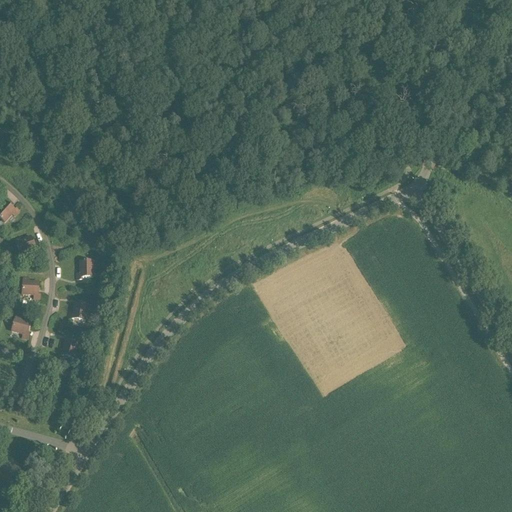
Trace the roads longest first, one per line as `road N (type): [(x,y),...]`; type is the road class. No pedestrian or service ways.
road 1 (unclassified): [(86,455),(169,332),(213,290),(416,186)]
road 2 (unclassified): [(416,186),(505,0)]
road 3 (unclassified): [(416,186),(511,346)]
